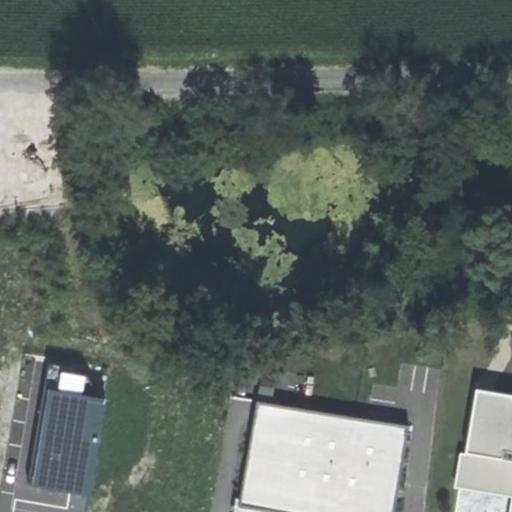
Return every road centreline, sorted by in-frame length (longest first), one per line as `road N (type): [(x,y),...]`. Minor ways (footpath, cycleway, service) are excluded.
road 1 (track): [(0,79),(511,71)]
road 2 (unknown): [(0,124),(55,188),(83,237),(83,303)]
road 3 (unknown): [(226,483),(347,511)]
